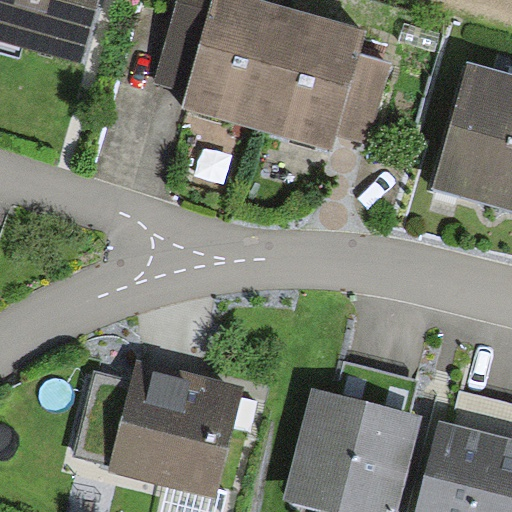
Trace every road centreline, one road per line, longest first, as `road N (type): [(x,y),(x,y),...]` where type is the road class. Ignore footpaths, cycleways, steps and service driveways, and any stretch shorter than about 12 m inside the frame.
road 1 (residential): [(511,309),(335,269),(201,267)]
road 2 (residential): [(201,267),(157,225),(0,176)]
road 3 (residential): [(201,267),(91,282),(0,330)]
